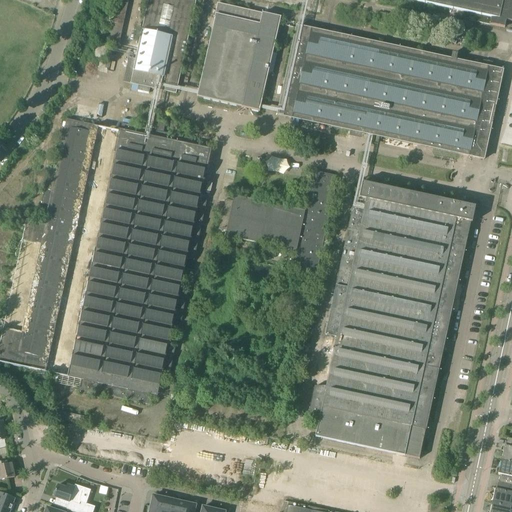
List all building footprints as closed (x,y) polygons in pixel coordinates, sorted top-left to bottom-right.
[(128,0),(115,0),(107,40),(120,42),(128,0)] [(131,84),(176,94),(176,93),(195,2),(185,0),(149,0),(136,60),(130,59),(125,82),(132,83),(131,84)] [(511,0),(373,0),(378,1),(377,0),(407,0),(470,13),(469,20),(505,28),(505,26),(509,27),(511,22),(511,0)] [(198,97),(227,104),(241,107),(241,108),(260,112),(260,111),(281,19),(281,18),(262,14),(262,15),(250,12),(227,7),(218,4),(215,18),(216,19),(198,97)] [(384,25),(386,14),(380,13),(378,23),(384,25)] [(451,60),(297,27),(278,115),(371,135),(369,143),(376,144),(377,137),(484,160),(503,71),(492,68),(493,63),(483,61),(482,66),(456,61),(458,55),(452,54),(451,60)] [(0,362),(45,372),(98,127),(67,120),(55,176),(48,174),(41,204),(48,206),(44,224),(26,220),(24,231),(22,240),(17,265),(15,277),(13,283),(0,344),(0,362)] [(98,127),(45,372),(57,375),(55,384),(79,389),(79,390),(95,394),(95,398),(101,399),(102,395),(149,405),(152,395),(157,396),(161,377),(169,378),(175,349),(168,347),(174,318),(182,319),(188,290),(180,288),(186,259),(194,261),(207,202),(199,200),(205,172),(206,172),(210,151),(194,147),(194,148),(186,146),(188,138),(164,133),(166,123),(152,120),(150,130),(122,124),(120,132),(98,127)] [(199,130),(196,141),(211,144),(214,133),(199,130)] [(286,174),(289,160),(270,156),(267,170),(286,174)] [(323,240),(336,179),(337,177),(317,173),(317,170),(313,169),(304,211),(233,196),(232,201),(225,200),(219,230),(227,231),(226,236),(295,251),(295,252),(296,252),(296,251),(300,252),(295,272),(316,276),(321,251),(324,252),(327,241),(323,240)] [(392,189),(392,190),(386,188),(385,187),(385,188),(384,188),(385,185),(379,184),(379,187),(378,187),(378,186),(377,187),(371,185),(371,184),(370,184),(370,185),(364,184),(364,183),(363,183),(360,199),(354,197),(354,198),(355,198),(326,335),(337,337),(327,387),(314,388),(308,415),(320,418),(316,437),(419,459),(473,210),(476,211),(478,203),(459,199),(458,203),(458,205),(458,207),(453,206),(453,203),(452,202),(451,202),(444,201),(444,200),(444,201),(443,201),(444,198),(438,196),(437,199),(430,198),(430,197),(429,197),(429,198),(422,196),(422,195),(421,196),(415,195),(415,194),(414,194),(408,193),(408,192),(407,192),(407,193),(400,191),(399,191),(393,190),(393,189),(392,189)] [(53,411),(52,416),(52,418),(83,424),(84,417),(53,411)] [(501,460),(511,462),(511,440),(508,439),(506,446),(504,446),(501,460)] [(511,485),(511,462),(501,460),(498,475),(500,476),(499,483),(511,485)] [(0,463),(0,480),(0,481),(15,478),(12,464),(7,465),(6,462),(0,463)] [(511,505),(510,505),(511,496),(511,485),(499,483),(497,490),(495,489),(492,503),(511,508),(511,506),(511,505)] [(55,491),(53,496),(54,496),(54,498),(56,498),(62,500),(69,503),(68,506),(67,510),(70,511),(72,511),(93,511),(95,507),(87,504),(81,502),(85,490),(85,489),(75,485),(74,488),(67,486),(66,488),(58,486),(56,491),(55,491)] [(0,507),(11,511),(13,504),(14,502),(15,500),(15,499),(0,493),(0,507)] [(149,511),(161,511),(164,499),(153,496),(149,511)] [(161,511),(172,511),(174,501),(164,499),(161,511)] [(183,511),(185,503),(174,501),(172,511),(183,511)] [(333,511),(288,502),(286,511),(333,511)] [(194,511),(196,506),(185,503),(183,511),(194,511)] [(510,511),(511,508),(492,503),(490,511),(510,511)]
